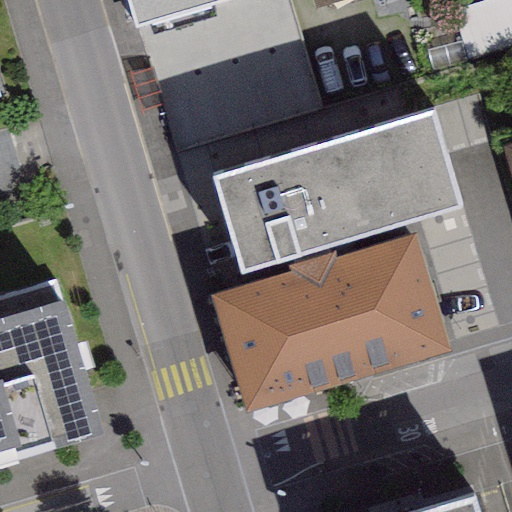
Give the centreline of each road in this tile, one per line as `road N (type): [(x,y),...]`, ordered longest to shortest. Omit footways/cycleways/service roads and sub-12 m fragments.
road 1 (residential): [(206,476),(66,0)]
road 2 (residential): [(206,476),(511,386)]
road 3 (residential): [(82,511),(206,476)]
